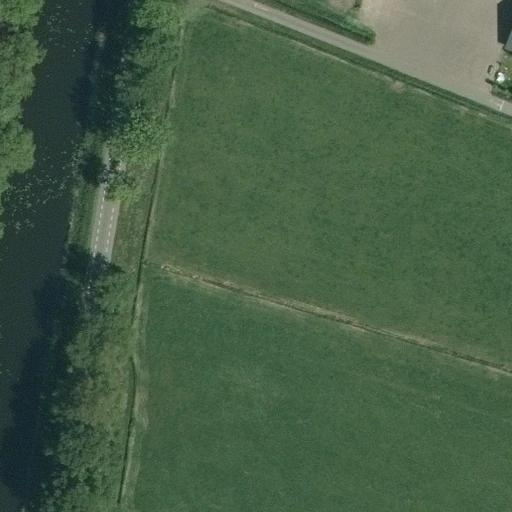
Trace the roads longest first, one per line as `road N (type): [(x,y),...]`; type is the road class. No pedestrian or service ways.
road 1 (tertiary): [(57,511),(140,0)]
road 2 (unclassified): [(511,115),(225,0)]
